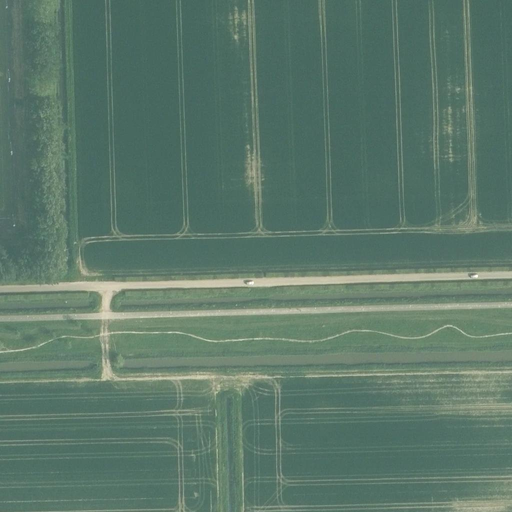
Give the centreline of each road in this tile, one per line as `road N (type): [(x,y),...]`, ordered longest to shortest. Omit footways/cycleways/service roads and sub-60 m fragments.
road 1 (unknown): [(0,335),(62,323),(226,330),(421,315),(511,322)]
road 2 (unclassified): [(0,289),(511,274)]
